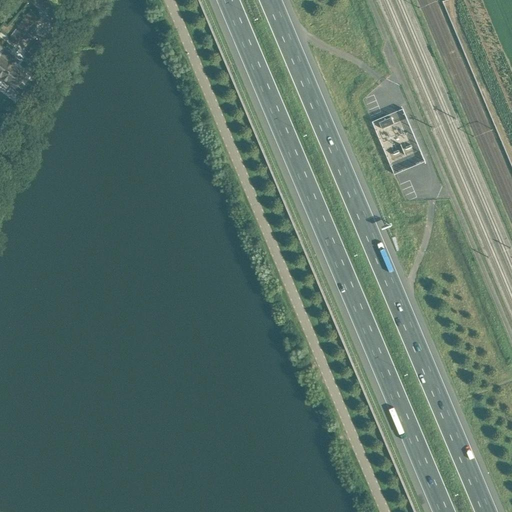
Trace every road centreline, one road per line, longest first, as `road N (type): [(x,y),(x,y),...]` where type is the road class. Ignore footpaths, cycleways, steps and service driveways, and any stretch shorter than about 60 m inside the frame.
road 1 (motorway): [(227,0),(443,511)]
road 2 (motorway): [(486,511),(271,0)]
road 3 (unclassified): [(383,511),(169,0)]
